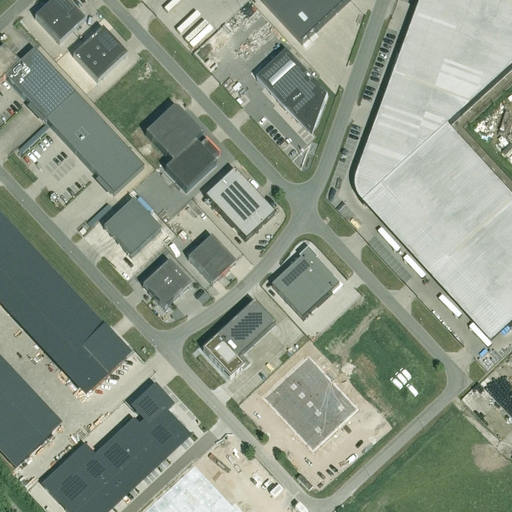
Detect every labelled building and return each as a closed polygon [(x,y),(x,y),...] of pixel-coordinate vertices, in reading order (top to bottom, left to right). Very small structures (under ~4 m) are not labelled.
[(63,0),(55,0),(48,7),(73,33),(84,22),(63,0)] [(263,0),(261,2),(302,46),(351,2),(349,0),(263,0)] [(355,182),(355,186),(355,190),(355,194),(357,197),(359,201),(361,204),(363,206),(382,189),(510,330),(511,327),(511,197),(449,128),(511,70),(511,0),(434,0),(441,3),(389,146),(370,140),(356,178),(355,182)] [(48,7),(34,20),(59,46),(73,33),(48,7)] [(102,31),(73,58),(78,66),(84,72),(97,84),(127,57),(102,31)] [(0,52),(0,84),(5,80),(45,124),(114,198),(143,170),(34,52),(19,66),(4,49),(0,52)] [(272,67),(257,81),(271,96),(285,111),(287,109),(298,121),(310,133),(317,126),(321,115),(325,103),(327,97),(324,94),(305,74),(287,53),(272,67)] [(159,123),(145,136),(158,151),(172,165),(165,172),(175,183),(186,195),(201,181),(216,167),(214,165),(212,163),(215,160),(218,157),(219,156),(218,155),(218,156),(215,153),(212,150),(211,149),(211,150),(208,147),(205,144),(206,143),(205,142),(205,143),(199,149),(195,144),(201,138),(187,124),(174,109),(159,123)] [(219,186),(204,199),(225,221),(245,243),(260,230),(274,216),(254,194),(233,172),(219,186)] [(118,216),(103,230),(114,242),(131,260),(146,246),(161,232),(155,226),(144,214),(133,202),(118,216)] [(0,220),(0,292),(67,365),(68,366),(92,392),(126,361),(101,335),(104,332),(103,332),(0,220)] [(211,239),(187,260),(211,287),(235,265),(211,239)] [(309,254),(272,288),(303,322),(340,287),(309,254)] [(169,264),(142,288),(164,312),(190,287),(169,264)] [(229,382),(243,369),(237,362),(274,327),(254,304),(202,352),(229,382)] [(420,325),(426,332),(430,329),(423,322),(420,325)] [(308,356),(263,398),(280,416),(325,374),(308,356)] [(511,357),(511,356),(500,367),(511,379),(511,357)] [(504,400),(511,393),(511,388),(496,370),(486,380),(504,400)] [(325,374),(280,416),(313,451),(358,409),(325,374)] [(0,380),(0,453),(15,469),(51,436),(0,380)] [(490,396),(479,385),(468,395),(488,415),(495,408),(500,414),(505,408),(492,394),(490,396)] [(158,393),(135,414),(145,425),(147,424),(150,428),(164,414),(172,408),(158,393)] [(145,425),(139,431),(143,434),(163,456),(184,436),(164,414),(150,428),(147,424),(145,425)] [(134,425),(95,461),(124,492),(163,456),(143,434),(139,431),(134,425)] [(85,450),(70,463),(78,472),(110,505),(124,492),(95,461),(85,450)] [(70,463),(43,489),(64,511),(102,511),(110,505),(78,472),(70,463)] [(235,511),(239,509),(235,505),(232,508),(195,468),(171,490),(191,511),(235,511)] [(183,511),(188,508),(171,490),(147,511),(183,511)]
